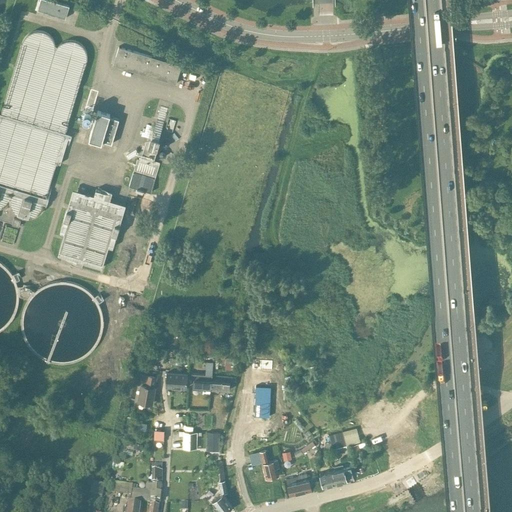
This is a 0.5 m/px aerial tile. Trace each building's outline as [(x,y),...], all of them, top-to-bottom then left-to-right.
[(39,0),(37,9),(65,18),(69,5),(52,0),(39,0)] [(113,64),(176,83),(181,65),(119,46),(113,64)] [(234,88),(223,84),(207,135),(230,142),(244,97),(232,93),(234,88)] [(143,190),(151,192),(160,162),(152,160),(168,108),(161,106),(149,144),(144,143),(139,159),(137,158),(129,185),(137,188),(136,190),(143,192),(143,190)] [(102,141),(111,143),(119,119),(109,116),(110,114),(97,110),(89,139),(101,143),(102,141)] [(0,240),(13,244),(21,220),(14,218),(12,224),(0,220),(0,240)] [(166,386),(186,387),(187,373),(167,372),(166,386)] [(138,400),(152,403),(155,387),(154,387),(156,376),(143,373),(138,400)] [(200,388),(210,389),(211,380),(212,380),(212,374),(192,373),(191,382),(193,382),(193,387),(200,388)] [(210,389),(223,389),(229,389),(230,384),(232,384),(232,376),(217,375),(216,380),(212,380),(211,380),(210,389)] [(255,385),(254,416),(270,416),(271,386),(255,385)] [(451,413),(451,416),(464,414),(463,403),(450,404),(450,411),(451,413)] [(157,439),(165,440),(165,430),(157,430),(157,439)] [(328,435),(332,449),(346,445),(343,431),(328,435)] [(184,448),(196,448),(196,432),(184,432),(184,448)] [(208,437),(207,445),(218,446),(218,437),(208,437)] [(301,449),(304,452),(315,444),(312,441),(301,449)] [(260,451),(267,478),(278,476),(277,468),(279,467),(277,459),(269,461),(266,449),(260,451)] [(294,452),(296,458),(303,454),(301,449),(294,452)] [(282,452),(283,460),(291,459),(290,451),(282,452)] [(112,470),(122,471),(124,464),(113,462),(112,470)] [(152,484),(161,484),(162,465),(155,465),(155,470),(153,470),(152,484)] [(351,467),(332,471),(335,484),(350,480),(350,477),(353,477),(351,467)] [(320,474),(323,487),(335,484),(332,471),(320,474)] [(287,484),(290,495),(312,490),(309,479),(287,484)] [(151,503),(160,504),(161,489),(146,487),(146,492),(133,491),(132,501),(151,503)] [(212,500),(219,511),(224,511),(232,507),(223,493),(221,494),(212,500)] [(482,499),(482,497),(481,495),(480,494),(447,496),(445,498),(445,500),(445,501),(447,503),(480,500),(482,499)] [(127,511),(139,511),(141,505),(129,503),(127,511)]
